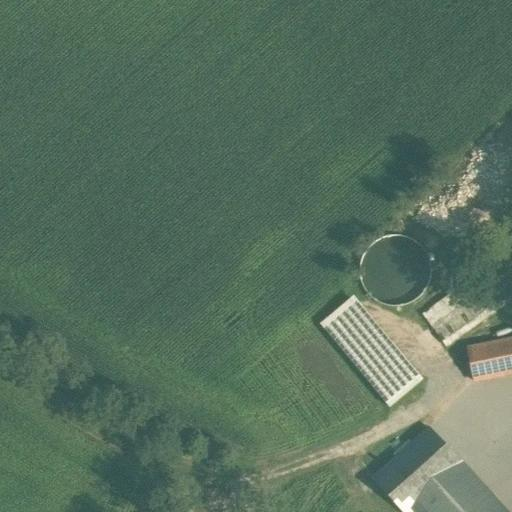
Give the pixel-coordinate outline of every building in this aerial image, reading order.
[(426,254),(418,244),(408,238),(397,236),(385,237),(375,243),(368,252),(365,259),(363,270),(364,277),(368,288),(377,296),(388,301),(399,302),(406,301),(416,296),(422,291),(428,281),(430,265),(426,254)] [(511,270),(477,296),(491,315),(511,299),(511,270)] [(354,299),(321,326),(390,409),(423,382),(354,299)] [(482,322),(467,302),(431,328),(445,348),(482,322)] [(511,340),(463,350),(470,386),(511,377),(511,340)] [(505,511),(429,428),(373,479),(402,511),(505,511)]
